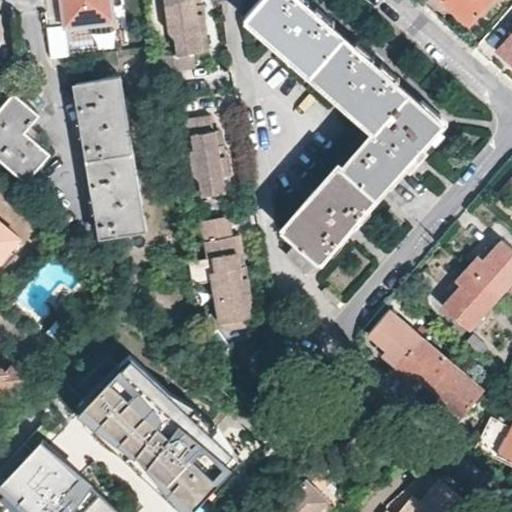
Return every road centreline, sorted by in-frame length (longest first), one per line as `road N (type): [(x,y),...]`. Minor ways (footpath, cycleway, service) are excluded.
road 1 (residential): [(232,0),(277,275),(335,327)]
road 2 (residential): [(335,327),(511,130)]
road 3 (residential): [(380,387),(511,503)]
road 4 (residential): [(393,0),(511,104)]
